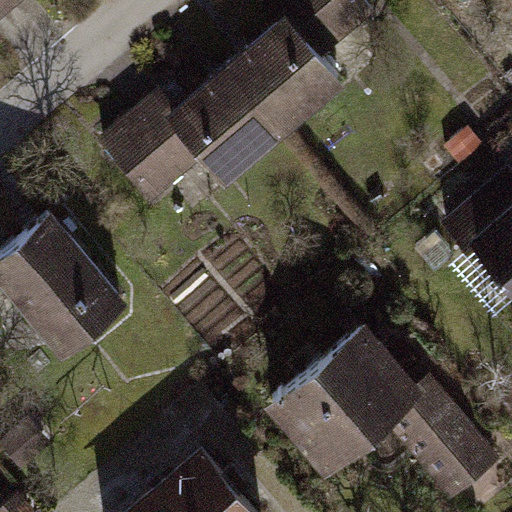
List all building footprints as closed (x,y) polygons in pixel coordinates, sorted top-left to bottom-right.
[(274,0),(288,15),(233,62),(281,119),(338,71),(320,50),(372,6),(366,0),(274,0)] [(223,168),(281,119),(233,62),(177,109),(160,89),(106,134),(154,191),(205,147),(223,168)] [(511,166),(510,164),(447,217),(470,243),(480,234),(511,270),(511,166)] [(0,280),(10,273),(66,340),(121,293),(50,209),(0,250),(0,280)] [(363,320),(274,394),(329,460),(389,410),(407,431),(403,434),(425,459),(429,456),(455,487),(496,453),(429,374),(417,384),(363,320)] [(260,511),(204,446),(125,511),(260,511)]
